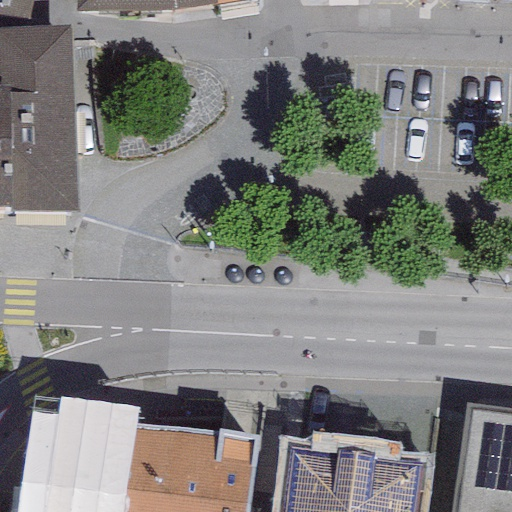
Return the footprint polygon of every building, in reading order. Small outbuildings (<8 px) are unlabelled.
[(0,0),(0,26),(27,27),(33,0),(0,0)] [(76,0),(76,17),(170,17),(220,17),(220,0),(76,0)] [(220,0),(220,17),(264,11),(264,3),(332,3),(369,3),(368,0),(220,0)] [(0,222),(77,224),(70,37),(0,37),(0,222)] [(511,511),(511,418),(467,412),(453,511),(511,511)] [(119,511),(131,433),(74,425),(61,511),(119,511)] [(246,511),(254,449),(131,433),(119,511),(246,511)] [(414,511),(419,474),(291,457),(283,511),(414,511)]
